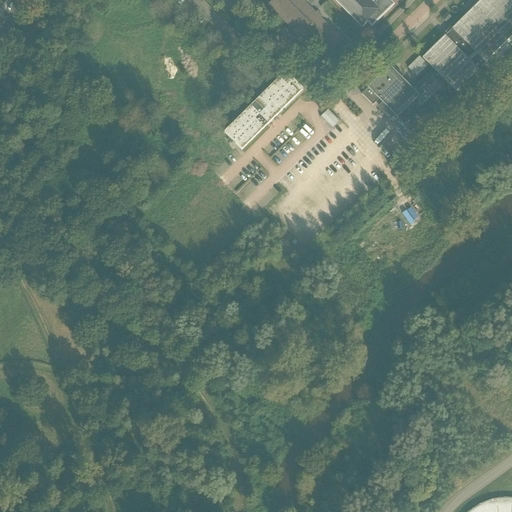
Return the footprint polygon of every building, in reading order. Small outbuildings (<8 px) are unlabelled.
[(268,5),(276,14),(278,12),(285,19),(283,21),(284,22),(286,20),(293,28),(292,29),(300,38),(303,34),(324,55),(332,47),(334,49),(344,39),(337,32),(336,33),(335,32),(320,18),(322,16),(317,11),(314,13),(312,10),(314,9),(313,8),(312,9),(304,2),(305,0),(304,0),(304,1),(302,0),(269,0),(271,2),(268,5)] [(334,0),(362,27),(367,22),(371,26),(393,5),(387,0),(377,0),(373,4),(369,0),(397,0),(334,0)] [(367,88),(361,95),(373,106),(379,100),(382,103),(383,103),(389,109),(389,110),(390,110),(391,111),(390,113),(395,116),(397,118),(404,125),(415,115),(428,128),(482,75),(480,72),(487,64),(490,67),(511,45),(511,0),(481,0),(451,30),(445,37),(423,58),(433,69),(419,83),(416,85),(418,87),(414,91),(412,89),(390,66),(377,78),(367,88)] [(326,2),(320,8),(324,12),(330,6),(326,2)] [(334,57),(341,65),(347,60),(349,62),(354,58),(351,55),(356,50),(349,43),(334,57)] [(285,72),(224,133),(241,151),(296,96),(302,90),(285,72)] [(322,116),(334,128),(341,121),(328,109),(322,116)] [(511,511),(511,501),(511,502),(505,501),(499,502),(494,503),(489,504),(483,507),(478,509),(474,511),(473,511),(511,511)]
